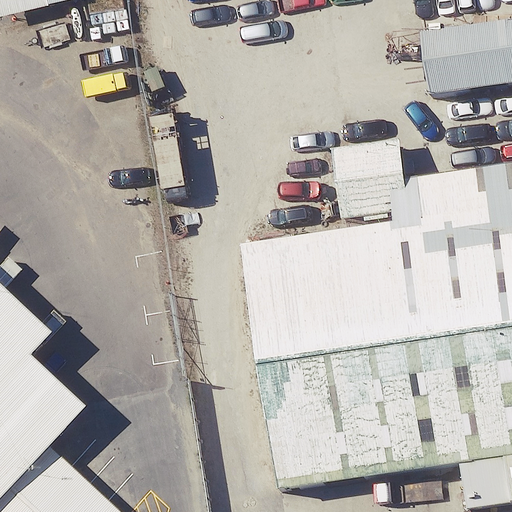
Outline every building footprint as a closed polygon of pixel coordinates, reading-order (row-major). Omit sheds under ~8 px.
[(0,0),(0,21),(83,0),(0,0)] [(511,0),(366,0),(388,129),(511,108),(511,0)] [(511,114),(495,117),(511,223),(511,225),(511,114)] [(200,273),(238,511),(278,511),(511,474),(511,225),(511,223),(200,273)] [(0,389),(0,511),(43,511),(0,470),(0,466),(39,426),(0,389)]
